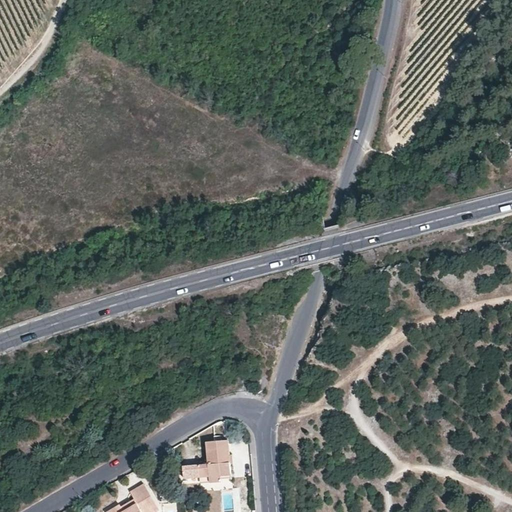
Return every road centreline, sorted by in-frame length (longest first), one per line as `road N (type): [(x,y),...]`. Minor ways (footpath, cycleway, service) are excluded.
road 1 (primary): [(0,344),(146,295),(511,200)]
road 2 (residential): [(262,418),(314,294),(392,0)]
road 3 (residential): [(40,511),(221,408),(242,405),(262,418)]
